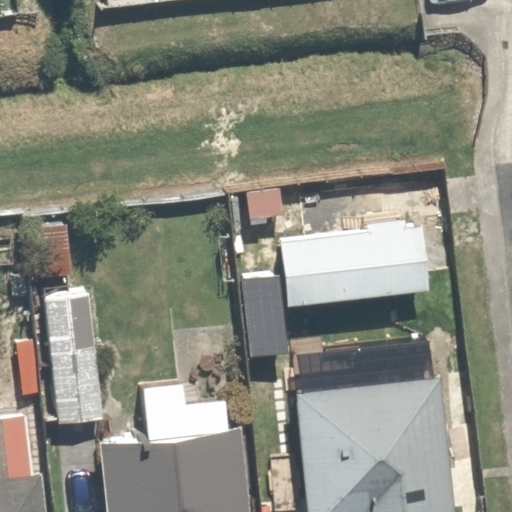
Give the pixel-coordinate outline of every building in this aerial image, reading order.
[(352,210),(277,215),(282,289),(357,284),(352,210)] [(49,245),(14,245),(14,297),(49,297),(49,245)] [(85,313),(18,313),(18,441),(85,441),(85,313)] [(427,511),(407,403),(252,432),(266,511),(427,511)] [(92,459),(94,511),(215,511),(213,453),(92,459)]
